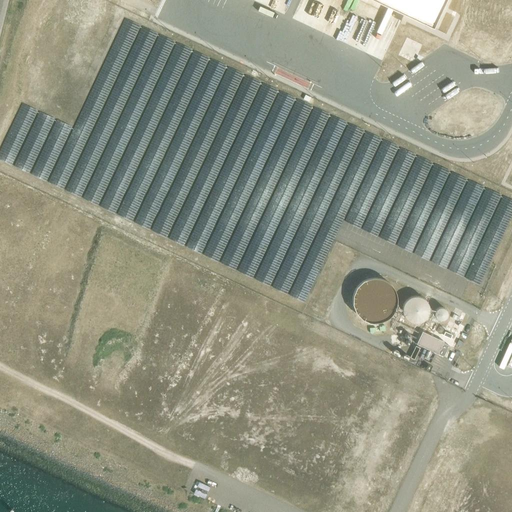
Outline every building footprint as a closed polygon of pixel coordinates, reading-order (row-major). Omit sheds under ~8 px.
[(373,0),(404,14),(404,16),(432,29),(445,0),(373,0)] [(202,55),(183,101),(204,110),(224,64),(202,55)] [(344,146),(354,123),(282,90),(272,113),(344,146)] [(446,210),(454,194),(432,184),(424,201),(446,210)] [(422,332),(416,344),(444,357),(449,346),(443,344),(444,342),(422,332)] [(467,352),(475,335),(469,333),(461,349),(467,352)] [(458,338),(454,347),(460,350),(464,341),(458,338)]
